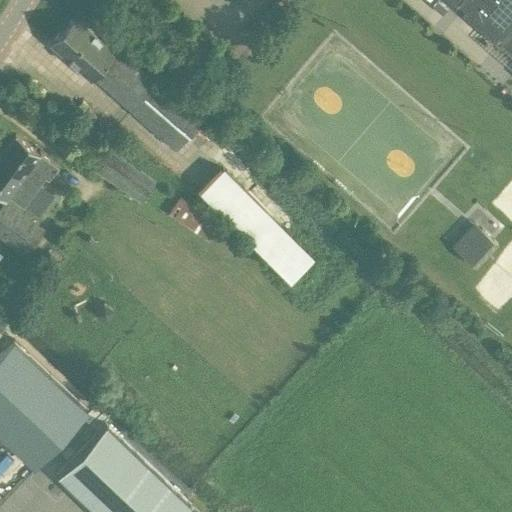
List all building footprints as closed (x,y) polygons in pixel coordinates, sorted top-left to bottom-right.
[(511,0),(448,0),(452,3),(455,0),(465,8),(462,12),(497,43),(500,40),(511,49),(511,0)] [(156,80),(118,46),(114,50),(74,14),(49,42),(89,78),(91,75),(130,109),(156,80)] [(118,125),(106,145),(113,150),(126,130),(118,125)] [(0,151),(0,158),(36,186),(44,175),(47,178),(57,165),(14,133),(0,151)] [(139,199),(152,178),(99,142),(85,162),(139,199)] [(22,205),(36,186),(0,158),(0,195),(4,198),(7,194),(22,205)] [(219,222),(179,195),(168,212),(207,240),(219,222)] [(4,200),(0,204),(0,236),(23,254),(42,228),(4,200)] [(498,242),(473,220),(451,244),(476,267),(498,242)] [(87,407),(13,337),(0,350),(0,432),(33,464),(87,407)] [(180,511),(190,501),(105,421),(56,472),(98,511),(180,511)]
